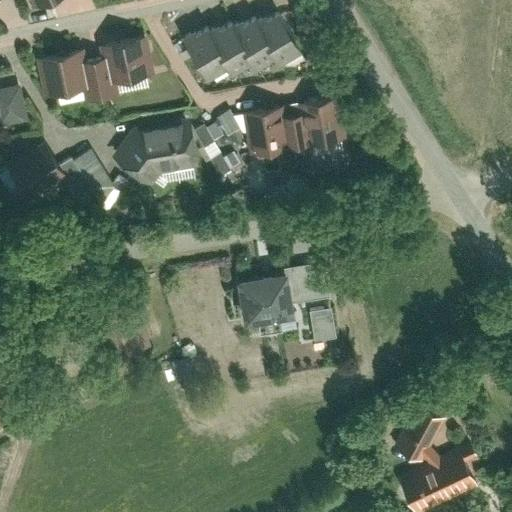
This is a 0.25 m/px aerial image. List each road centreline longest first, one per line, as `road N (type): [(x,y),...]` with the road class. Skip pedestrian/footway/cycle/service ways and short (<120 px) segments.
road 1 (residential): [(466,206),(0,270)]
road 2 (residential): [(466,206),(335,0)]
road 3 (residential): [(196,0),(0,42)]
